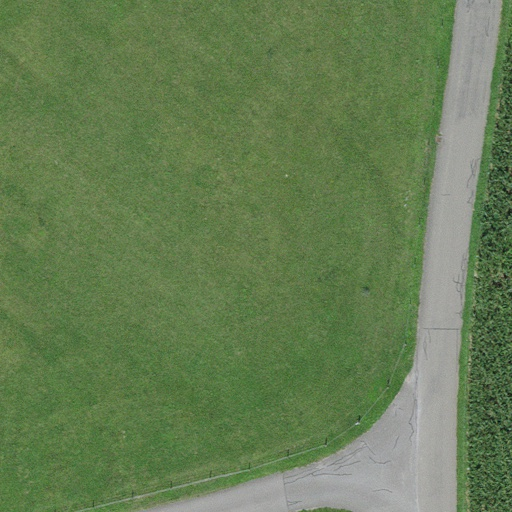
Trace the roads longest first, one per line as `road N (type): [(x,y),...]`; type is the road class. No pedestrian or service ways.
road 1 (unclassified): [(479,0),(432,468),(435,511)]
road 2 (track): [(231,511),(432,468)]
